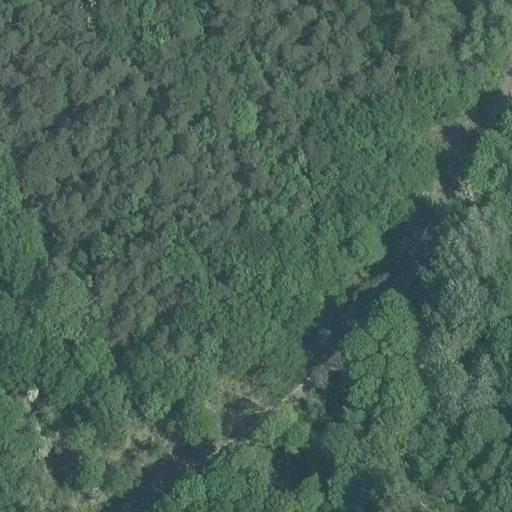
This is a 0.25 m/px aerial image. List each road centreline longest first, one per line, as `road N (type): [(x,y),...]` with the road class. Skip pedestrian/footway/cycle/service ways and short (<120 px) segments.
road 1 (unknown): [(511,251),(433,351),(380,511)]
road 2 (track): [(392,307),(511,435)]
